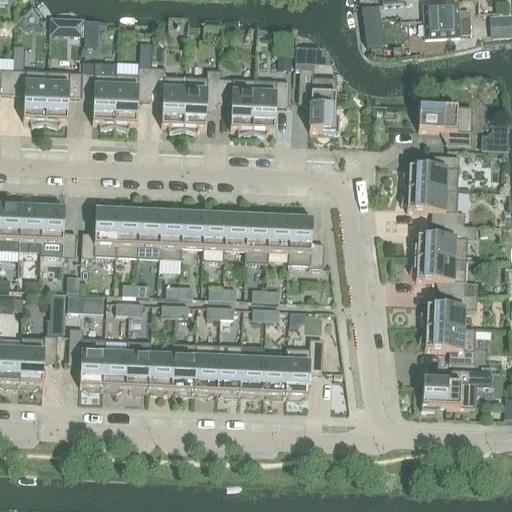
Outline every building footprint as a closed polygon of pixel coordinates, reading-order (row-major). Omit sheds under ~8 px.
[(0,0),(0,9),(10,9),(9,0),(0,0)] [(402,8),(401,0),(391,0),(392,9),(402,8)] [(459,41),(459,40),(470,39),(469,24),(458,24),(457,9),(423,10),(425,43),(459,41)] [(363,25),(379,23),(377,10),(361,13),(363,25)] [(509,21),(492,22),(493,43),(510,42),(509,21)] [(83,24),(71,24),(70,41),(82,41),(83,24)] [(84,42),(84,50),(96,51),(96,43),(84,42)] [(294,74),(299,74),(312,74),(313,74),(313,68),(303,67),(304,53),(295,52),(294,74)] [(114,132),(116,79),(116,69),(82,68),(81,78),(80,103),(93,103),(92,128),(98,128),(99,134),(111,132),(114,132)] [(137,105),(149,106),(151,72),(137,72),(137,80),(116,79),(114,132),(116,132),(128,136),(129,130),(136,130),(137,105)] [(180,135),(183,135),(185,82),(164,81),(164,73),(151,72),(149,106),(161,106),(160,131),(167,131),(168,137),(180,135)] [(0,99),(11,100),(12,75),(0,74),(0,99)] [(312,82),(312,74),(299,74),(297,107),(310,107),(308,136),(319,136),(338,137),(339,120),(335,120),(336,83),(312,82)] [(42,129),(44,129),(47,76),(12,75),(11,100),(23,100),(22,125),(29,126),(30,132),(42,129)] [(206,108),(218,109),(220,75),(206,75),(206,83),(185,82),(183,135),(185,135),(197,139),(198,133),(205,133),(206,108)] [(249,138),(252,138),(254,85),(220,83),(220,75),(218,109),(231,109),(229,134),(236,134),(237,140),(249,138)] [(68,102),(80,103),(81,78),(47,76),(44,129),(47,129),(59,133),(60,127),(67,127),(68,102)] [(254,85),(252,138),(254,138),(266,142),(267,136),(274,136),(275,111),(287,112),(289,87),(254,85)] [(418,125),(417,135),(446,136),(445,149),(470,150),(472,112),(435,111),(435,107),(418,106),(417,125),(418,125)] [(404,191),(404,193),(457,196),(458,161),(433,160),(433,173),(408,171),(407,178),(401,179),(404,191)] [(430,229),(442,230),(463,231),(464,217),(456,217),(457,196),(404,193),(404,196),(400,207),(406,209),(406,216),(431,217),(430,229)] [(0,208),(0,255),(18,257),(19,247),(20,210),(20,211),(8,211),(7,207),(0,208)] [(20,210),(19,247),(18,257),(41,258),(41,248),(40,248),(42,211),(41,211),(41,212),(30,212),(29,208),(20,210)] [(51,213),(50,209),(42,211),(40,248),(41,248),(61,248),(61,263),(74,263),(75,238),(63,238),(64,213),(51,213)] [(94,261),(115,262),(117,214),(116,214),(116,215),(105,214),(104,211),(95,213),(95,214),(94,238),(81,238),(80,263),(94,264),(94,261)] [(115,262),(137,263),(139,215),(138,215),(138,216),(127,215),(126,212),(117,214),(115,262)] [(137,263),(158,264),(160,215),(159,216),(159,217),(148,216),(147,213),(139,215),(137,263)] [(181,253),(180,253),(182,216),(181,217),(181,218),(170,217),(169,214),(160,215),(158,264),(180,265),(181,253)] [(191,218),(190,214),(182,216),(180,253),(181,253),(202,254),(203,218),(203,219),(191,218)] [(202,254),(201,266),(223,267),(223,255),(225,218),(224,219),(224,220),(213,219),(212,215),(203,218),(202,254)] [(235,220),(234,216),(225,218),(223,255),(244,256),(245,256),(247,219),(246,220),(246,221),(235,220)] [(267,257),(268,220),(267,220),(267,222),(256,221),(255,217),(247,219),(245,256),(244,256),(244,268),(267,269),(267,257)] [(278,222),(277,218),(268,220),(267,257),(287,258),(288,258),(290,221),(289,222),(289,223),(278,222)] [(290,221),(288,258),(287,258),(287,270),(309,271),(309,273),(322,274),(323,249),(311,248),(312,224),(299,223),(298,219),(290,221)] [(413,261),(413,263),(466,265),(467,244),(475,245),(475,231),(463,231),(442,230),(442,242),(417,241),(416,247),(410,249),(413,261)] [(439,299),(451,299),(464,300),(466,265),(413,263),(413,265),(409,277),(415,279),(415,285),(440,286),(439,299)] [(0,284),(0,295),(8,296),(9,284),(0,284)] [(25,297),(38,297),(39,286),(25,285),(25,297)] [(135,301),(135,290),(122,289),(121,301),(135,301)] [(135,290),(135,301),(148,302),(149,290),(135,290)] [(178,303),(179,292),(165,291),(164,303),(178,303)] [(179,292),(178,303),(191,304),(192,292),(179,292)] [(221,305),(222,293),(208,293),(208,305),(221,305)] [(222,293),(221,305),(235,306),(235,294),(222,293)] [(264,307),(265,295),(251,295),(251,307),(264,307)] [(265,295),(264,307),(278,308),(278,296),(265,295)] [(422,330),(422,332),(463,333),(464,313),(476,314),(476,300),(464,300),(451,299),(451,311),(426,310),(425,317),(419,318),(422,330)] [(0,302),(0,314),(12,315),(13,303),(0,302)] [(68,302),(67,316),(81,316),(82,303),(68,302)] [(128,320),(129,308),(115,308),(115,319),(128,320)] [(129,308),(128,320),(141,320),(142,309),(129,308)] [(174,322),(174,310),(161,310),(160,321),(174,322)] [(174,310),(174,322),(187,323),(188,311),(174,310)] [(219,324),(220,312),(206,312),(206,323),(219,324)] [(220,312),(219,324),(233,325),(233,313),(220,312)] [(265,326),(265,314),(252,314),(251,326),(265,326)] [(265,314),(265,326),(278,327),(279,315),(265,314)] [(463,333),(422,332),(422,335),(418,346),(424,348),(424,355),(449,356),(448,368),(473,369),(475,334),(463,333)] [(102,394),(104,357),(105,345),(82,344),(82,334),(69,333),(67,366),(80,367),(79,391),(82,391),(82,393),(88,397),(94,393),(100,394),(102,394)] [(42,390),(43,366),(55,366),(56,341),(43,340),(43,342),(20,341),(19,353),(20,353),(18,391),(21,391),(21,390),(26,391),(32,394),(38,391),(38,390),(42,390)] [(285,365),(286,365),(284,402),(286,402),(292,402),(298,406),(304,403),(304,401),(308,401),(309,377),(321,377),(323,344),(309,344),(309,354),(286,353),(285,365)] [(150,347),(126,346),(126,358),(125,393),(128,393),(128,395),(134,399),(140,395),(145,396),(148,396),(149,359),(150,359),(150,347)] [(171,360),(172,360),(170,395),(174,395),(173,397),(179,401),(186,397),(191,398),(193,398),(195,349),(172,348),(171,360)] [(213,397),(216,397),(218,350),(195,349),(193,398),(195,399),(195,398),(201,398),(207,402),(213,399),(213,397)] [(241,351),(218,350),(216,397),(219,397),(219,399),(225,403),(231,399),(236,400),(239,400),(241,351)] [(241,351),(239,400),(241,401),(241,400),(246,400),(252,404),(258,401),(258,399),(261,399),(263,364),(264,352),(241,351)] [(20,353),(19,353),(0,352),(0,390),(5,393),(11,390),(16,390),(16,391),(18,391),(20,353)] [(104,357),(102,394),(104,395),(104,394),(110,394),(116,398),(122,395),(122,393),(125,393),(126,358),(104,357)] [(150,359),(149,359),(148,396),(150,397),(150,396),(155,396),(161,400),(167,397),(167,395),(170,395),(172,360),(171,360),(150,359)] [(286,365),(285,365),(263,364),(261,399),(265,399),(265,401),(270,405),(277,401),(282,402),(284,402),(286,365)] [(451,387),(422,385),(422,396),(421,396),(421,415),(438,415),(438,411),(475,413),(476,391),(490,392),(491,376),(451,374),(451,387)]
